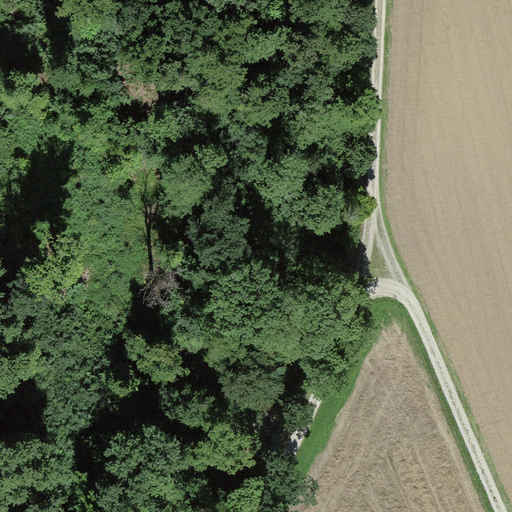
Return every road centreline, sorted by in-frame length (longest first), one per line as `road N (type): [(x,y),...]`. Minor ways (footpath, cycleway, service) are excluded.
road 1 (track): [(381,0),(373,210),(505,511)]
road 2 (track): [(373,210),(362,283),(310,412),(253,511)]
